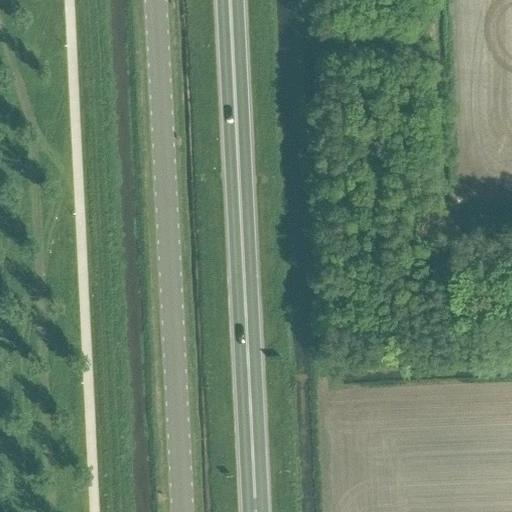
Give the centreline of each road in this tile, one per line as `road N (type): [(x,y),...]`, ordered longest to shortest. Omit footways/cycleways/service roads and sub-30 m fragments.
road 1 (unclassified): [(180,511),(154,0)]
road 2 (trunk): [(254,511),(229,0)]
